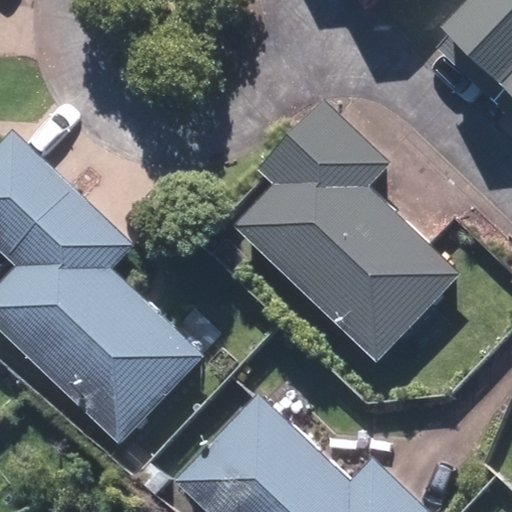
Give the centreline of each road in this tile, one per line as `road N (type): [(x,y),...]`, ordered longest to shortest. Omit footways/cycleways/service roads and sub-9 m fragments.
road 1 (residential): [(307,22),(180,141),(120,150),(37,120),(13,40)]
road 2 (residential): [(307,22),(511,223)]
